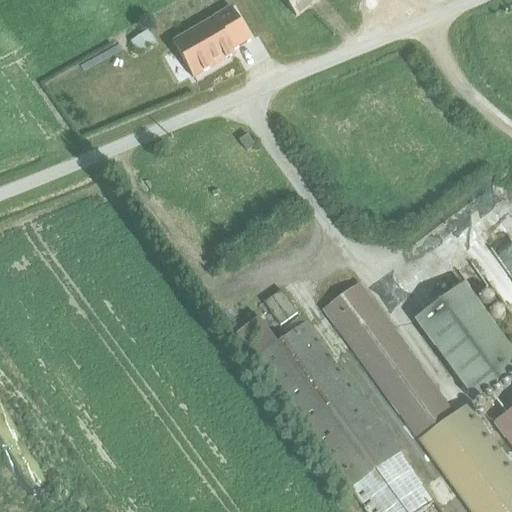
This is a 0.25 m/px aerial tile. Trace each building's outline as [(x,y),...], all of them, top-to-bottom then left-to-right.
[(293,0),(300,11),(316,0),(293,0)] [(242,6),(189,36),(204,62),(257,32),(242,6)] [(132,38),(137,54),(157,48),(152,31),(132,38)] [(365,290),(333,313),(476,511),(511,511),(511,457),(479,411),(461,424),(365,290)] [(274,320),(251,337),(379,511),(443,511),(283,293),(265,307),(274,320)] [(427,328),(478,399),(511,374),(511,352),(471,296),(427,328)]
